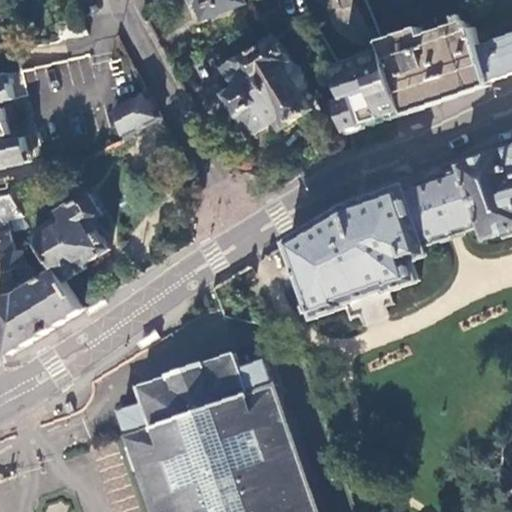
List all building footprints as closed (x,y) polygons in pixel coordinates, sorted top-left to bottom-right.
[(195,0),(197,3),(203,20),(246,3),(244,0),(195,0)] [(279,0),(281,8),(285,18),(307,10),(308,12),(336,1),(335,0),(279,0)] [(491,78),(480,46),(474,28),(470,29),(460,0),(364,0),(370,13),(407,0),(427,0),(436,23),(382,42),(386,52),(408,108),(447,94),(491,78)] [(84,25),(81,19),(59,23),(62,40),(90,35),(84,25)] [(511,35),(480,46),(491,78),(492,82),(511,74),(511,35)] [(255,134),(276,122),(284,117),(288,125),(312,110),(286,66),(292,63),(278,38),(228,69),(241,89),(231,95),(255,134)] [(409,111),(408,108),(386,52),(369,58),(367,53),(351,58),(353,64),(341,68),(351,98),(338,103),(348,133),(384,120),(409,111)] [(0,169),(29,162),(23,139),(4,143),(2,137),(11,135),(4,109),(0,109),(0,102),(14,99),(8,75),(0,76),(0,169)] [(157,111),(149,94),(118,107),(123,135),(131,131),(161,118),(157,111)] [(284,117),(276,122),(280,130),(288,125),(284,117)] [(131,131),(123,135),(124,141),(133,137),(131,131)] [(511,148),(495,154),(412,183),(346,206),(317,224),(289,242),(300,272),(304,281),(316,316),(348,305),(393,289),(420,280),(413,260),(429,254),(426,245),(453,236),(457,235),(461,233),(483,226),(488,237),(501,233),(511,228),(511,148)] [(59,270),(67,281),(89,267),(87,263),(111,248),(94,220),(104,214),(91,193),(58,213),(61,218),(36,233),(54,261),(56,264),(59,270)] [(12,197),(0,199),(0,273),(12,271),(21,268),(14,238),(9,221),(25,217),(12,197)] [(31,226),(25,217),(9,221),(14,238),(24,235),(22,229),(31,226)] [(39,272),(56,264),(54,261),(34,266),(39,272)] [(50,333),(85,310),(67,281),(59,270),(20,294),(19,292),(15,293),(15,296),(0,299),(0,307),(4,323),(12,357),(50,333)] [(12,271),(0,273),(0,284),(10,282),(14,275),(12,271)] [(277,384),(268,359),(243,367),(237,353),(205,364),(204,362),(188,368),(172,373),(173,375),(141,386),(147,402),(122,411),(131,435),(128,435),(155,511),(324,511),(279,384),(277,384)]
